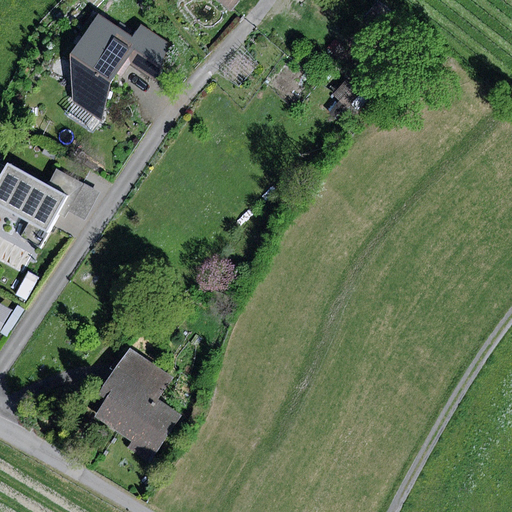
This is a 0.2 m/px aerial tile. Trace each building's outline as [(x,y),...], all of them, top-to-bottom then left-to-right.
[(216,0),(231,12),(240,0),(216,0)] [(133,38),(98,16),(71,56),(75,103),(102,121),(111,81),(127,59),(159,81),(168,43),(140,25),(133,38)] [(346,81),(333,95),(348,108),(360,94),(346,81)] [(48,185),(9,164),(0,180),(0,206),(48,232),(58,215),(68,196),(48,185)] [(57,170),(48,185),(68,196),(58,215),(65,219),(69,212),(84,185),(57,170)] [(100,193),(84,185),(69,212),(85,220),(100,193)] [(27,272),(15,294),(26,300),(39,278),(27,272)] [(0,333),(13,310),(0,303),(0,333)] [(175,378),(130,349),(99,395),(106,400),(95,418),(131,442),(127,447),(152,464),(183,416),(160,401),(175,378)]
